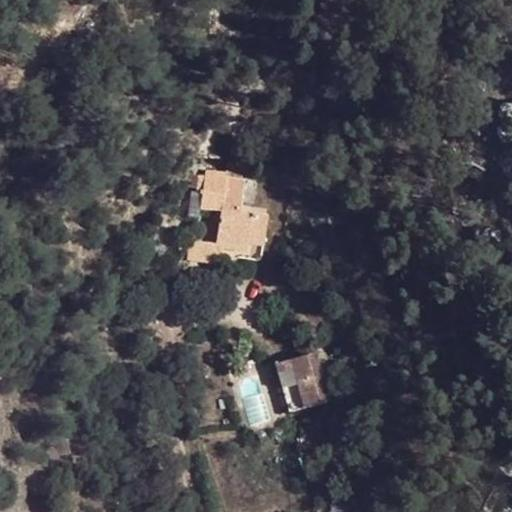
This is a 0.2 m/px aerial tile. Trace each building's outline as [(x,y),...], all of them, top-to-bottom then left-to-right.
[(251,177),(253,164),(235,160),(233,175),(251,177)] [(251,177),(233,175),(212,173),(209,207),(228,210),(224,238),(255,241),(272,243),(275,214),(247,211),(251,177)] [(255,241),(224,238),(223,247),(229,248),(254,251),(255,241)] [(229,248),(223,247),(193,243),(190,259),(227,263),(229,248)] [(305,360),(276,365),(287,418),(315,413),(305,360)]
